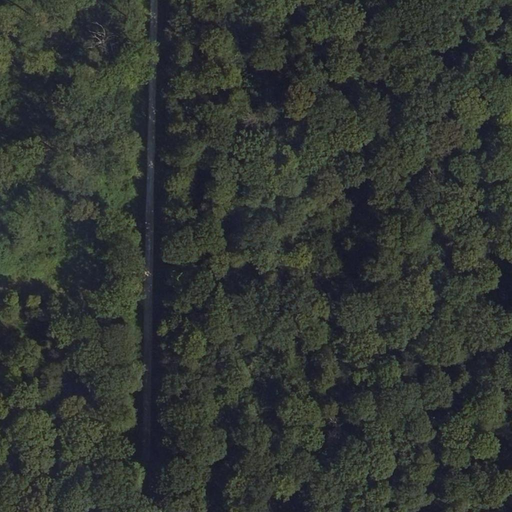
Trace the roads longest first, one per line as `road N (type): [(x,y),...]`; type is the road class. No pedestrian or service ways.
road 1 (track): [(154,0),(148,511)]
road 2 (track): [(149,288),(0,287)]
